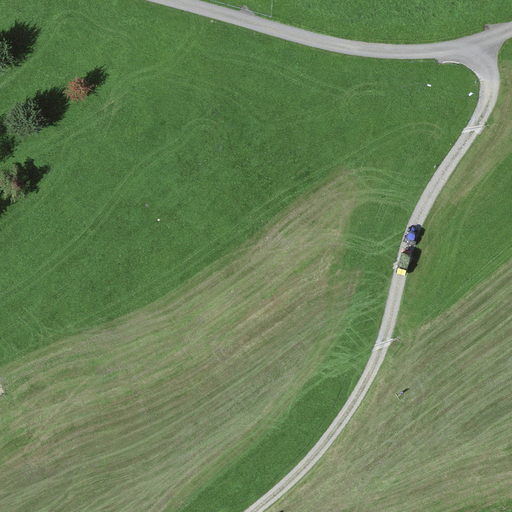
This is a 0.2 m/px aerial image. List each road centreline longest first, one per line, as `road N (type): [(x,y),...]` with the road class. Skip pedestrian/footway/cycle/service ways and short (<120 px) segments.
road 1 (track): [(483,41),(485,85),(475,123),(406,241),(377,379),(272,511)]
road 2 (unclassified): [(511,28),(483,41),(409,50),(312,40),(174,0)]
